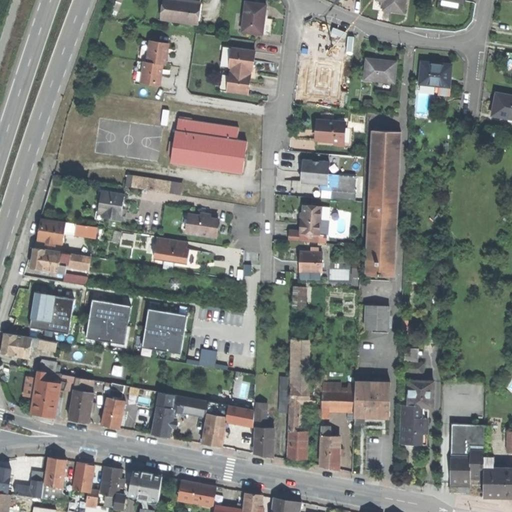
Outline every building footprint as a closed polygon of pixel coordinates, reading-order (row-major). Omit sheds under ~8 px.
[(185,0),(165,0),(163,19),(198,24),(201,2),(185,0)] [(385,0),(385,1),(384,11),(394,12),(405,14),(406,0),(385,0)] [(257,4),(247,2),(243,32),(263,35),(267,5),(257,4)] [(143,40),(141,61),(145,62),(148,62),(151,41),(143,40)] [(163,64),(167,65),(168,54),(169,44),(151,41),(148,62),(163,64)] [(316,42),(314,62),(343,65),(345,45),(330,43),(316,42)] [(223,66),(230,67),(233,49),(225,48),(223,66)] [(256,52),(233,49),(230,67),(233,68),(233,70),(250,73),(251,70),(254,70),(255,61),(256,52)] [(382,60),(368,59),(366,80),(395,83),(397,62),(382,60)] [(135,81),(142,82),(145,62),(141,61),(138,61),(135,81)] [(162,76),(163,64),(148,62),(145,62),(142,82),(142,83),(160,86),(162,76)] [(437,64),(422,63),(420,85),(439,86),(450,87),(452,65),(437,64)] [(250,75),(250,73),(233,70),(232,73),(230,73),(228,91),(249,94),(250,85),(252,75),(250,75)] [(221,90),(228,91),(230,73),(223,72),(221,90)] [(451,87),(450,87),(439,86),(438,96),(450,97),(451,87)] [(511,95),(495,93),(493,103),(491,115),(511,119),(511,118),(511,95)] [(167,120),(165,133),(181,135),(183,122),(167,120)] [(346,123),(319,121),(318,130),(318,140),(337,141),(345,142),(346,128),(346,123)] [(207,126),(183,122),(181,135),(205,138),(207,126)] [(228,129),(207,126),(205,138),(229,142),(229,140),(226,140),(228,129)] [(402,132),(373,131),(366,275),(395,277),(402,132)] [(162,146),(159,163),(231,173),(236,143),(229,142),(205,138),(181,135),(165,133),(164,132),(162,146)] [(331,162),(307,160),(306,172),(304,172),(303,182),(329,185),(331,162)] [(115,185),(139,189),(141,178),(116,174),(115,185)] [(139,189),(159,191),(160,181),(141,178),(139,189)] [(159,191),(168,193),(170,182),(160,181),(159,191)] [(100,200),(102,200),(103,192),(116,194),(117,192),(101,190),(100,200)] [(116,194),(103,192),(102,200),(100,212),(103,212),(105,214),(104,218),(126,221),(127,210),(123,209),(124,203),(125,196),(116,194)] [(322,207),(305,206),(304,219),(302,218),(301,225),(301,232),(301,233),(319,235),(320,235),(322,207)] [(331,208),(322,207),(320,235),(329,235),(331,208)] [(190,233),(217,237),(219,227),(220,219),(212,217),(204,216),(202,216),(193,215),(190,233)] [(39,240),(63,244),(66,223),(42,219),(40,229),(39,240)] [(77,225),(76,232),(86,234),(87,226),(77,225)] [(319,243),(319,235),(301,233),(301,232),(291,232),(291,241),(319,243)] [(188,241),(158,237),(155,259),(188,264),(190,250),(187,249),(188,241)] [(62,252),(35,248),(33,257),(32,268),(59,272),(60,264),(61,262),(62,252)] [(72,254),(62,252),(61,262),(71,264),(72,254)] [(301,271),(323,272),(324,253),(301,252),(301,263),(301,271)] [(92,257),(72,254),(71,264),(90,267),(92,257)] [(68,266),(60,264),(59,272),(66,273),(68,266)] [(323,280),(323,272),(301,271),(301,279),(323,280)] [(290,285),(291,307),(306,307),(305,284),(290,285)] [(27,327),(46,329),(46,332),(70,334),(74,297),(31,292),(27,327)] [(90,298),(84,337),(127,343),(133,305),(90,298)] [(367,329),(389,330),(390,306),(367,306),(367,329)] [(144,308),(140,347),(184,352),(188,313),(144,308)] [(291,332),(291,340),(300,340),(300,332),(291,332)] [(4,343),(3,353),(30,357),(32,344),(33,338),(6,334),(4,343)] [(58,342),(41,339),(40,345),(39,347),(57,350),(58,342)] [(292,385),(290,403),(299,403),(302,403),(303,372),(304,340),(300,340),(291,340),(290,385),(292,385)] [(200,348),(192,347),(190,362),(198,363),(200,348)] [(199,364),(215,366),(217,349),(202,347),(199,364)] [(42,361),(40,371),(56,374),(57,365),(57,364),(42,361)] [(405,373),(424,374),(424,363),(405,363),(405,373)] [(39,371),(38,379),(62,384),(64,375),(60,374),(56,374),(40,371),(39,371)] [(323,372),(303,372),(302,403),(314,404),(322,404),(323,372)] [(76,377),(64,375),(62,384),(62,386),(64,386),(75,388),(76,377)] [(77,378),(75,390),(84,391),(86,379),(77,378)] [(44,415),(56,417),(62,386),(62,384),(38,379),(32,413),(44,415)] [(403,405),(402,418),(422,419),(422,406),(433,406),(434,381),(410,380),(409,405),(403,405)] [(371,417),(389,418),(391,383),(357,382),(356,416),(371,417)] [(112,383),(109,396),(123,398),(126,386),(112,383)] [(80,421),(90,422),(95,393),(84,391),(75,390),(70,419),(80,421)] [(330,409),(354,409),(354,391),(330,390),(330,409)] [(160,393),(158,406),(173,409),(176,396),(160,393)] [(280,395),(279,404),(289,404),(289,396),(280,395)] [(209,402),(176,396),(173,409),(176,409),(176,410),(207,416),(209,402)] [(111,426),(121,428),(126,401),(108,397),(103,424),(111,426)] [(258,402),(257,418),(266,418),(267,403),(258,402)] [(290,403),(289,430),(299,430),(299,403),(290,403)] [(173,409),(158,406),(153,433),(161,435),(171,437),(176,410),(176,409),(173,409)] [(230,407),(228,417),(228,421),(254,426),(254,411),(230,407)] [(228,417),(208,414),(203,443),(213,445),(223,447),(228,421),(228,417)] [(257,418),(257,427),(266,427),(266,418),(257,418)] [(414,444),(427,444),(427,420),(422,420),(422,419),(402,418),(402,443),(414,444)] [(266,427),(257,427),(256,453),(265,455),(274,456),(275,428),(266,427)] [(322,427),(322,436),(331,436),(331,427),(322,427)] [(298,458),(307,459),(308,431),(299,430),(289,430),(289,458),(298,458)] [(331,436),(322,436),(321,466),(330,468),(340,470),(341,436),(331,436)] [(471,480),(484,480),(484,468),(484,456),(485,446),(471,445),(470,455),(451,455),(451,486),(461,486),(471,487),(471,480)] [(484,456),(484,468),(495,468),(495,456),(484,456)] [(46,484),(64,487),(68,460),(59,458),(50,457),(46,484)] [(88,463),(78,461),(74,489),(90,491),(91,491),(92,491),(96,464),(88,463)] [(114,467),(106,466),(102,493),(107,494),(117,496),(119,496),(120,486),(122,478),(123,469),(114,467)] [(0,491),(9,492),(12,468),(2,467),(1,471),(0,470),(0,491)] [(499,498),(511,497),(511,468),(495,468),(484,468),(484,480),(484,497),(499,498)] [(34,471),(33,479),(45,480),(46,472),(34,471)] [(131,495),(139,496),(143,472),(134,471),(131,495)] [(143,472),(139,496),(154,498),(160,499),(163,476),(152,474),(143,472)] [(33,479),(32,488),(44,489),(45,480),(33,479)] [(201,483),(183,480),(179,499),(213,506),(217,486),(201,483)] [(17,486),(16,494),(35,497),(43,498),(44,489),(32,488),(17,486)] [(61,490),(59,499),(72,501),(74,492),(61,490)] [(100,492),(92,491),(91,491),(90,491),(88,503),(98,505),(100,492)] [(9,511),(11,494),(0,492),(0,511),(9,511)] [(246,493),(243,511),(261,511),(264,495),(255,494),(246,493)] [(16,494),(11,494),(9,511),(32,511),(35,497),(16,494)] [(115,505),(117,496),(107,494),(106,504),(115,505)] [(127,497),(119,496),(117,496),(115,505),(115,507),(125,509),(127,497)] [(284,511),(287,499),(274,497),(272,511),(284,511)] [(301,511),(303,502),(295,501),(287,499),(284,511),(301,511)]
